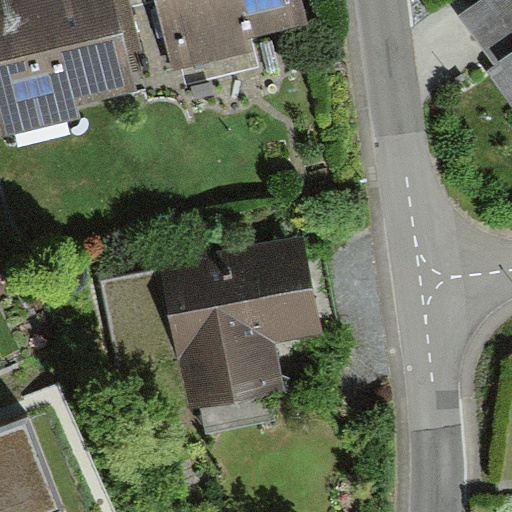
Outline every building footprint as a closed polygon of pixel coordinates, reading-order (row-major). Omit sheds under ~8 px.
[(115,0),(0,0),(0,113),(4,128),(77,109),(74,97),(136,80),(115,0)] [(306,0),(158,0),(176,66),(253,46),(249,31),(310,15),(306,0)] [(511,0),(479,0),(460,14),(495,63),(491,66),(511,95),(511,0)] [(205,251),(99,277),(121,364),(145,412),(283,383),(273,339),(324,327),(304,227),(205,251)] [(28,414),(0,425),(0,511),(41,511),(63,503),(28,414)]
